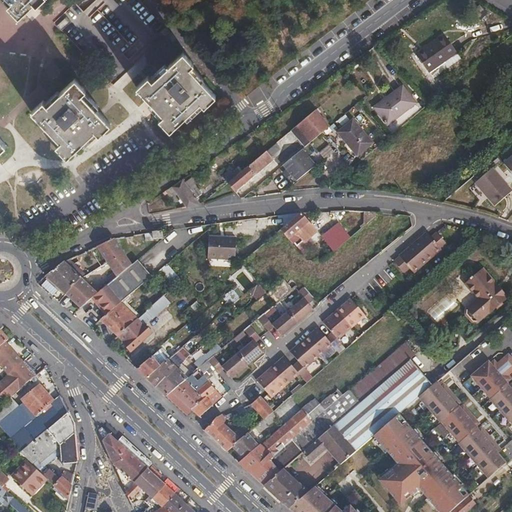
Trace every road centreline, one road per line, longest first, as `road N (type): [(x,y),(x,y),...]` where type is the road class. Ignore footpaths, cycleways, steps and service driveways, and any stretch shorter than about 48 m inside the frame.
road 1 (residential): [(181,441),(433,212)]
road 2 (residential): [(151,222),(352,201),(433,212)]
road 3 (primary): [(73,360),(236,511)]
road 4 (primary): [(181,441),(43,313),(25,285)]
road 5 (residential): [(403,0),(252,120)]
road 6 (residential): [(252,120),(145,0)]
road 7 (residential): [(252,120),(124,208)]
road 8 (residential): [(73,360),(90,437),(78,511)]
